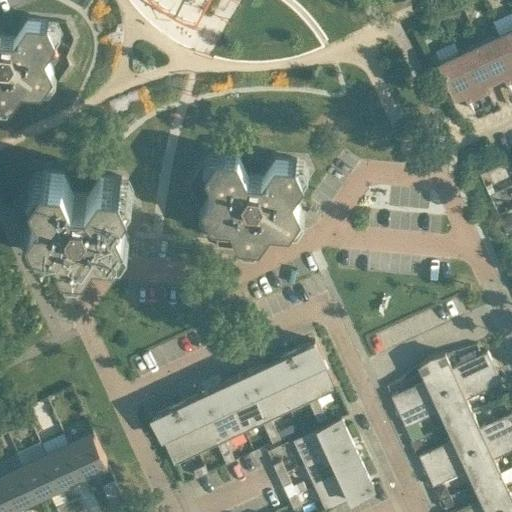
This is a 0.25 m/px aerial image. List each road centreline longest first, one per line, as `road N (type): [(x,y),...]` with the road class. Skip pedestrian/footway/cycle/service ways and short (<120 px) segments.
road 1 (residential): [(423,511),(323,302),(121,398)]
road 2 (residential): [(121,398),(79,300),(110,265),(233,276),(325,233)]
road 3 (residential): [(325,233),(472,247)]
road 4 (residential): [(325,233),(365,171),(436,177)]
road 5 (residential): [(169,511),(121,398)]
